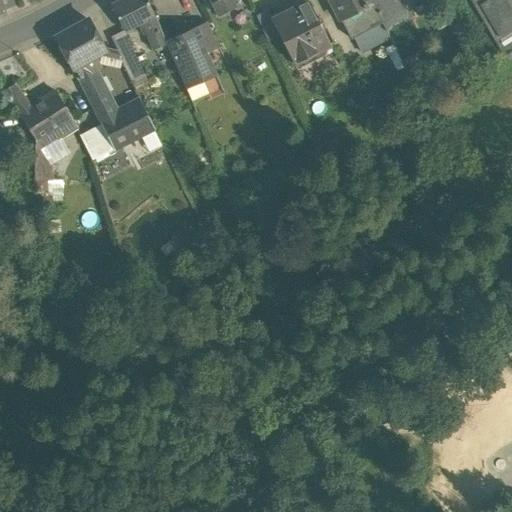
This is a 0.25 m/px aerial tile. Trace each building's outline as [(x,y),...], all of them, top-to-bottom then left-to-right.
[(145,0),(117,0),(109,4),(122,31),(123,31),(138,23),(154,16),(145,0)] [(209,0),(217,15),(235,7),(231,0),(209,0)] [(376,13),(369,0),(330,0),(339,17),(350,38),(381,22),(376,13)] [(400,0),(399,0),(369,0),(376,13),(393,4),(400,0)] [(393,4),(376,13),(381,22),(383,27),(407,15),(400,0),(393,4)] [(511,0),(469,0),(505,60),(511,57),(511,0)] [(272,18),(270,19),(278,33),(293,63),(329,45),(306,1),(272,18)] [(267,9),(255,15),(266,39),(278,33),(270,19),(272,18),(267,9)] [(154,16),(138,23),(140,29),(143,28),(151,49),(165,44),(154,16)] [(339,17),(327,23),(338,44),(350,38),(339,17)] [(87,19),(55,37),(71,67),(93,55),(103,49),(87,19)] [(206,21),(193,27),(194,31),(196,30),(206,52),(218,47),(206,21)] [(194,31),(165,44),(185,88),(202,81),(216,74),(206,52),(196,30),(194,31)] [(122,31),(109,37),(120,59),(133,53),(123,31),(122,31)] [(120,59),(129,78),(142,72),(133,53),(120,59)] [(71,67),(71,68),(82,90),(98,82),(92,69),(99,65),(93,55),(71,67)] [(202,81),(185,88),(191,103),(209,95),(202,81)] [(114,112),(98,82),(82,90),(98,122),(115,113),(114,112)] [(53,90),(29,106),(13,84),(1,91),(19,115),(35,140),(51,130),(70,117),(71,117),(53,90)] [(139,100),(114,112),(115,113),(98,122),(112,149),(153,128),(139,100)] [(70,117),(51,130),(57,138),(76,126),(70,117)] [(64,136),(69,148),(81,142),(75,130),(64,136)] [(50,154),(34,154),(33,195),(46,194),(46,180),(49,180),(50,154)] [(450,178),(438,166),(423,181),(435,193),(450,178)]
